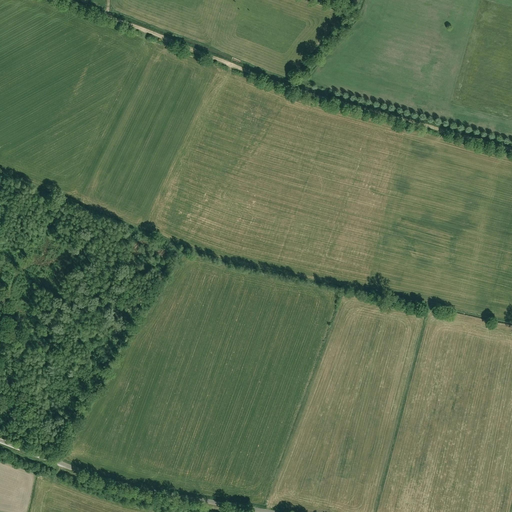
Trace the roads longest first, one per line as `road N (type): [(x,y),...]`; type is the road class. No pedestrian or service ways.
road 1 (track): [(66,0),(306,92),(511,150)]
road 2 (unclassified): [(266,511),(113,483),(0,441)]
